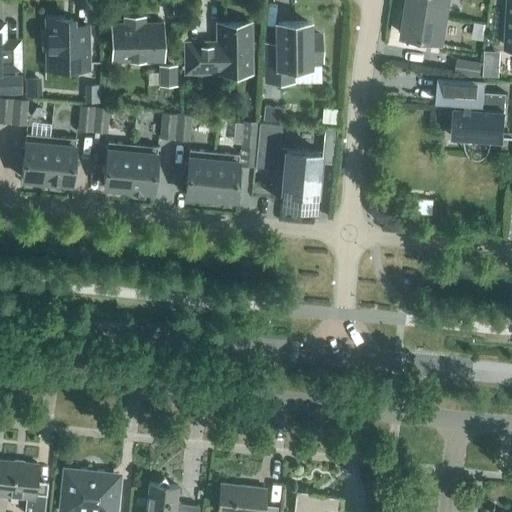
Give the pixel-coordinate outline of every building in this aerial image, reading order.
[(446,0),(409,0),(407,11),(444,17),(446,0)] [(440,41),(444,17),(407,11),(403,35),(440,41)] [(113,25),(114,58),(162,58),(161,24),(143,25),(143,16),(125,17),(125,25),(113,25)] [(43,32),(43,49),(47,49),(48,63),(88,62),(87,25),(73,25),(73,18),(47,18),(47,32),(43,32)] [(4,40),(4,22),(0,21),(0,67),(19,67),(18,40),(4,40)] [(249,22),(219,22),(220,42),(187,43),(187,69),(213,69),(213,63),(249,63),(249,22)] [(308,22),(278,22),(278,43),(266,44),(267,80),(292,79),(292,65),(308,64),(308,54),(320,54),(320,34),(308,34),(308,22)] [(479,76),(482,61),(456,57),(454,72),(479,76)] [(177,84),(177,63),(159,64),(159,85),(177,84)] [(0,92),(23,92),(22,74),(0,74),(0,92)] [(502,140),(505,93),(480,91),(481,80),(485,80),(437,76),(436,99),(462,101),(462,106),(454,106),(452,137),(502,140)] [(26,77),(26,95),(42,95),(42,77),(26,77)] [(89,91),(89,101),(101,100),(101,90),(89,91)] [(0,121),(10,122),(13,97),(0,95),(0,121)] [(26,124),(28,99),(13,97),(10,122),(26,124)] [(92,130),(94,105),(79,104),(77,129),(92,130)] [(263,104),(262,118),(278,119),(279,105),(263,104)] [(108,132),(110,106),(94,105),(92,130),(108,132)] [(337,123),(338,108),(324,108),(323,122),(337,123)] [(174,138),(176,113),(161,111),(159,136),(174,138)] [(190,139),(192,114),(176,113),(174,138),(190,139)] [(256,145),(258,120),(242,119),(241,144),(256,145)] [(313,205),(318,150),(280,146),(282,123),(259,121),(255,165),(285,168),(281,202),(313,205)] [(338,163),(341,128),(329,127),(326,162),(338,163)] [(49,180),(53,135),(25,133),(25,140),(21,177),(49,180)] [(71,182),(75,145),(75,138),(53,135),(49,180),(71,182)] [(131,187),(135,143),(107,141),(107,148),(103,185),(131,187)] [(153,190),(157,153),(157,145),(135,143),(131,187),(153,190)] [(212,195),(216,151),(189,148),(188,156),(185,193),(212,195)] [(235,197),(238,160),(239,153),(216,151),(212,195),(235,197)] [(44,511),(47,485),(35,483),(37,463),(0,458),(0,494),(26,497),(24,511),(44,511)] [(108,511),(109,511),(115,511),(118,479),(103,478),(103,470),(80,467),(80,470),(65,469),(61,511),(65,511),(108,511)] [(197,511),(199,504),(175,502),(177,485),(170,484),(164,476),(156,482),(149,482),(145,511),(197,511)] [(276,511),(277,508),(263,506),(265,487),(220,482),(217,511),(276,511)] [(353,511),(354,510),(340,509),(341,497),(313,494),(314,492),(296,490),(293,511),(353,511)]
